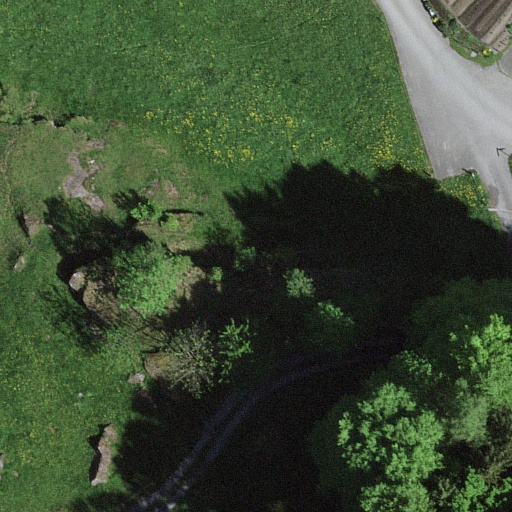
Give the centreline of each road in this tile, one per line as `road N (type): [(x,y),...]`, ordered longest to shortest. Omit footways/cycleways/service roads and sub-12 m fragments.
road 1 (track): [(494,137),(510,241),(498,316),(450,355),(338,357),(226,411),(163,501),(143,511)]
road 2 (track): [(393,0),(439,72),(494,137),(511,141)]
